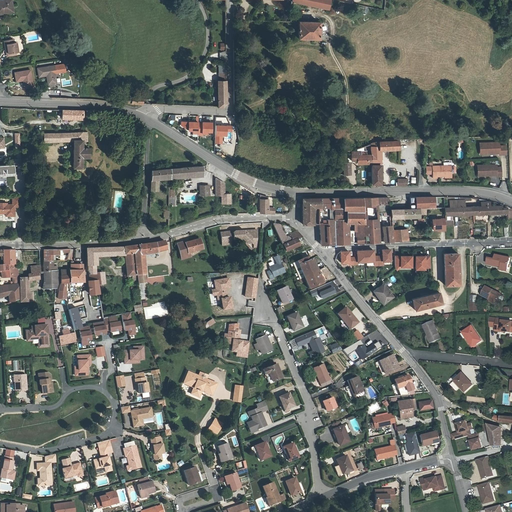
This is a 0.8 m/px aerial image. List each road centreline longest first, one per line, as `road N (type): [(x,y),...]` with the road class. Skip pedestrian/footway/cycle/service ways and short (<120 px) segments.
road 1 (track): [(294,192),(340,131),(341,74),(333,54),(284,44),(260,63),(257,76)]
road 2 (tertiary): [(294,192),(460,191),(511,203)]
road 3 (residential): [(322,497),(301,385),(259,296)]
road 4 (residential): [(232,0),(229,111),(142,115)]
road 5 (residential): [(511,242),(333,248),(323,255)]
road 6 (tertiary): [(148,119),(246,181),(294,192)]
road 7 (residential): [(0,445),(50,451),(104,436),(116,421),(99,389)]
road 8 (residential): [(136,240),(232,219),(291,219)]
road 9 (unknown): [(471,243),(468,304),(374,318)]
road 10 (tertiary): [(0,102),(142,115)]
road 11 (residential): [(0,245),(136,240)]
road 12 (residential): [(323,255),(409,358)]
road 13 (residential): [(148,119),(136,240)]
